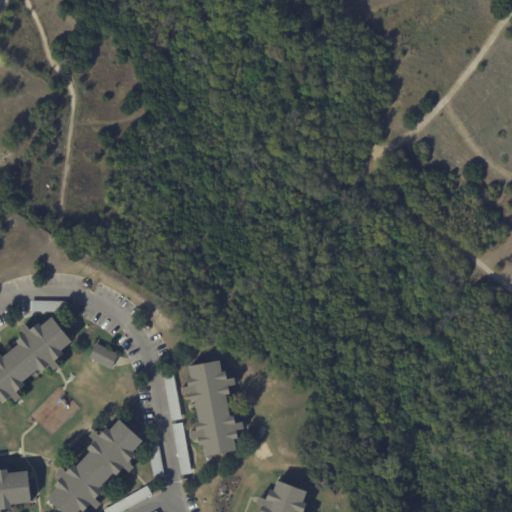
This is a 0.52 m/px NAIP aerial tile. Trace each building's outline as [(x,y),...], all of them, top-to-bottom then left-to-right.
[(61,368),(58,371),(53,366),(45,373),(42,369),(26,382),(29,386),(20,393),(24,398),(19,402),(15,397),(7,404),(4,400),(0,403),(0,357),(4,354),(6,358),(22,345),(20,342),(28,335),(23,329),(29,324),(34,330),(42,323),(45,326),(56,317),(76,341),(65,351),(67,354),(59,361),(63,366),(61,368)] [(120,356),(114,369),(91,358),(99,343),(121,354),(120,356)] [(247,428),(247,429),(241,430),(242,438),(237,439),(240,451),(209,457),(206,445),(203,446),(201,438),(194,439),(192,432),(200,431),(198,423),(202,422),(198,400),(194,401),(193,393),(185,394),(184,388),(191,386),(190,378),(193,377),(191,366),(222,360),(225,372),(230,371),(232,379),(237,378),(238,385),(233,386),(234,394),(229,395),(234,416),(238,416),(240,423),(245,422),(247,428)] [(162,374),(171,420),(182,418),(173,372),(162,374)] [(135,469),(132,473),(127,468),(120,477),(116,473),(103,489),(106,491),(99,500),(103,504),(99,509),(94,505),(87,511),(85,511),(83,510),(81,511),(64,511),(50,499),(59,489),(57,486),(64,478),(58,472),(63,467),(69,472),(76,464),(80,467),(93,452),(90,449),(97,441),(92,435),(96,430),(102,436),(110,427),(113,430),(122,419),(146,441),(136,452),(140,455),(133,463),(137,467),(135,469)] [(171,424),(181,474),(192,472),(182,422),(171,424)] [(163,477),(160,444),(150,445),(153,477),(163,477)] [(32,472),(35,503),(15,505),(15,510),(4,511),(0,511),(0,471),(11,470),(11,474),(32,472)] [(265,511),(267,507),(259,504),(262,497),(270,500),(274,489),(277,491),(281,481),(310,492),(306,502),(313,504),(310,511),(265,511)] [(103,509),(104,511),(120,511),(152,495),(147,485),(103,509)]
